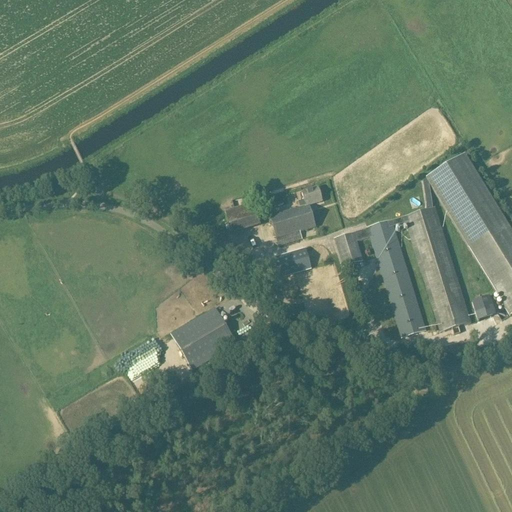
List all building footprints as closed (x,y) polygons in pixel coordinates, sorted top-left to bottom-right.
[(427,211),(433,209),(429,186),(510,317),(511,315),(511,233),(465,156),(423,181),(427,211)] [(315,228),(309,207),(322,203),(318,188),(302,193),(304,202),(298,203),(300,209),(270,218),(278,247),(302,240),(299,233),(315,228)] [(231,236),(261,227),(254,204),(225,213),(231,236)] [(434,208),(433,209),(427,211),(404,218),(366,230),(334,242),(343,270),(362,264),(356,245),(370,240),(401,341),(426,333),(394,229),(406,225),(440,334),(452,330),(454,336),(460,334),(458,328),(470,324),(434,208)] [(226,267),(239,251),(222,237),(209,253),(226,267)] [(311,271),(305,252),(276,261),(282,279),(311,271)] [(471,302),(475,322),(494,318),(490,298),(471,302)] [(192,372),(236,346),(215,309),(171,335),(192,372)]
